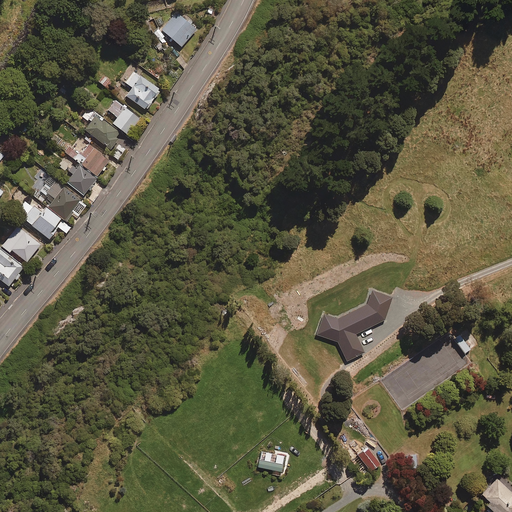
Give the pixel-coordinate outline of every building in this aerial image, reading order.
[(153,34),(164,44),(168,40),(170,42),(173,39),(182,46),(197,28),(177,10),(160,30),(158,28),(153,34)] [(160,89),(134,71),(126,83),(132,87),(127,95),(146,109),(160,89)] [(101,73),(96,79),(106,88),(112,82),(101,73)] [(140,118),(116,99),(108,109),(118,117),(114,123),(128,134),(140,118)] [(116,137),(120,131),(103,118),(104,117),(90,107),(83,116),(90,122),(85,129),(111,149),(119,138),(116,137)] [(76,161),(97,177),(110,159),(90,144),(82,154),(72,146),(66,154),(76,161)] [(125,149),(119,144),(112,155),(118,159),(125,149)] [(57,166),(67,174),(63,179),(84,194),(97,177),(76,161),(74,165),(64,157),(57,166)] [(87,204),(50,177),(40,190),(54,200),(49,207),(67,219),(73,212),(78,216),(87,204)] [(56,231),(53,229),(56,224),(67,233),(72,227),(41,202),(37,206),(28,199),(17,212),(50,238),(56,231)] [(9,239),(3,246),(10,251),(12,249),(27,262),(41,244),(14,223),(4,235),(9,239)] [(24,266),(0,246),(0,278),(9,286),(15,278),(17,280),(21,275),(19,273),(24,266)] [(470,350),(459,334),(453,338),(465,354),(470,350)] [(379,464),(366,448),(355,457),(368,473),(379,464)] [(511,511),(511,494),(496,479),(481,495),(489,502),(486,506),(492,511),(511,511)]
